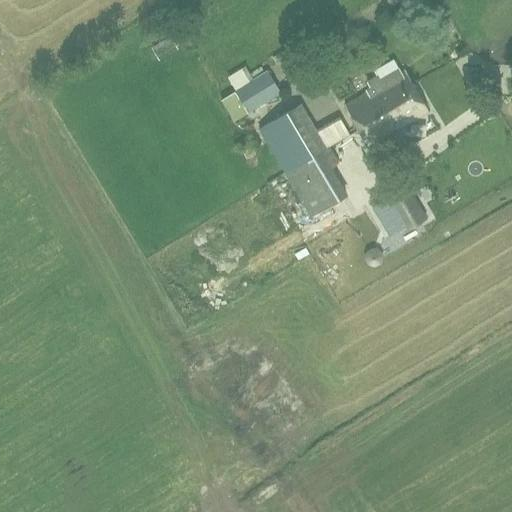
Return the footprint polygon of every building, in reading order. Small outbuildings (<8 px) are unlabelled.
[(389,98),(413,84),(405,70),(344,105),(358,130),(395,109),(389,98)] [(249,113),(254,109),(281,93),(267,71),(235,90),(249,113)] [(395,109),(358,130),(369,147),(429,112),(413,84),(389,98),(395,109)] [(285,172),(320,152),(294,107),(259,128),(285,172)] [(320,152),(285,172),(285,173),(275,179),(292,208),(302,202),(310,215),(345,195),(320,152)] [(406,229),(423,219),(405,188),(388,198),(406,229)]
